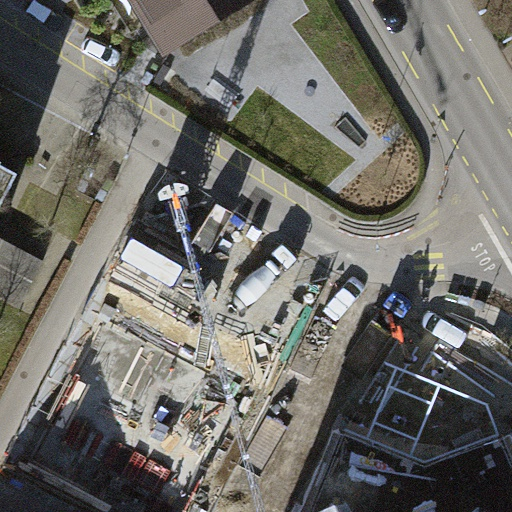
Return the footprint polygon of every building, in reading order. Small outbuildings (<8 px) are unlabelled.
[(101,0),(103,2),(106,0),(123,0),(166,69),(277,0),(101,0)] [(0,238),(1,238),(0,237),(0,208),(18,175),(0,165),(0,238)] [(100,303),(204,374),(286,256),(182,185),(100,303)] [(362,408),(351,434),(424,463),(489,434),(478,408),(456,417),(420,433),(362,408)] [(511,511),(511,463),(498,430),(489,434),(424,463),(351,434),(343,430),(308,511),(511,511)] [(57,496),(107,509),(113,484),(63,472),(57,496)]
